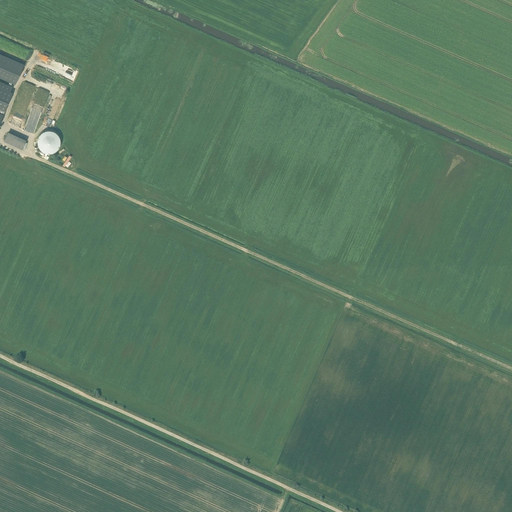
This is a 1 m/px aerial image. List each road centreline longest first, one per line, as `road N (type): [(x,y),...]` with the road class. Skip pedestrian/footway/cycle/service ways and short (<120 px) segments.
road 1 (track): [(31,155),(511,369)]
road 2 (track): [(341,511),(0,356)]
